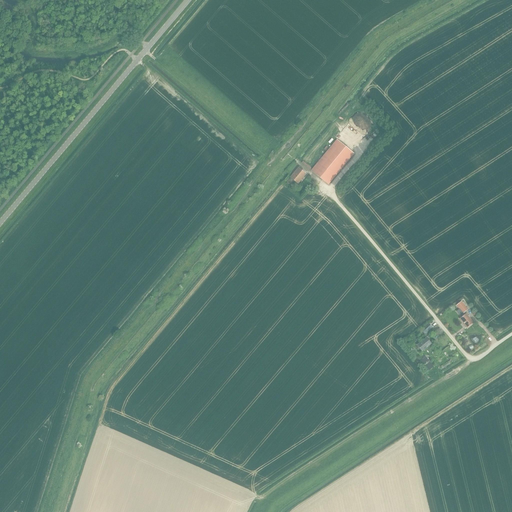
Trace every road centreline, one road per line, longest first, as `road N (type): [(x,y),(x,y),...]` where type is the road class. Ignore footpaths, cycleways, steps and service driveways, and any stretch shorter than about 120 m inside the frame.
road 1 (track): [(60,511),(100,388),(279,164)]
road 2 (tertiary): [(0,221),(187,0)]
road 3 (unclassified): [(334,196),(469,358),(511,334)]
road 4 (track): [(292,157),(387,47),(468,0)]
